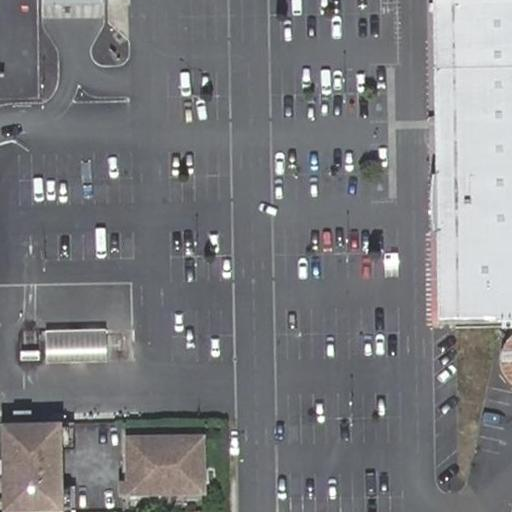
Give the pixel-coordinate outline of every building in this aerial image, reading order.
[(511,0),(433,0),(439,323),(511,322),(511,0)] [(48,333),(49,361),(105,359),(103,331),(48,333)] [(511,336),(506,342),(503,349),(501,355),(502,365),(504,373),(508,380),(511,382),(511,336)] [(41,348),(22,348),(22,356),(41,356),(41,348)] [(60,511),(59,423),(0,424),(0,511),(60,511)] [(199,438),(125,439),(125,465),(119,465),(119,493),(200,492),(199,438)]
